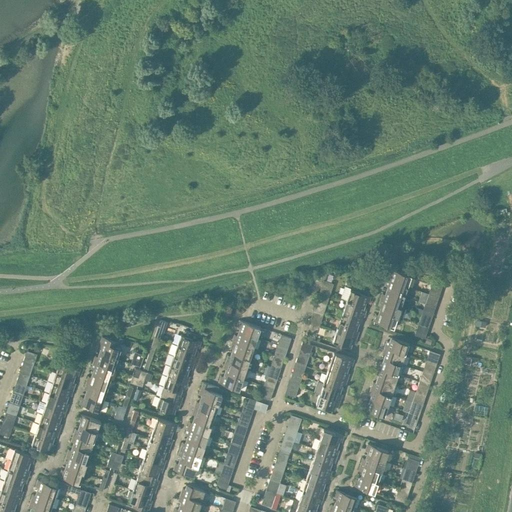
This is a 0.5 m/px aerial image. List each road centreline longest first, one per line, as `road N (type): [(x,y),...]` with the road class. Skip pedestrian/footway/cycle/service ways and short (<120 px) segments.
road 1 (track): [(250,268),(381,228),(511,163)]
road 2 (track): [(0,314),(204,278)]
road 3 (residential): [(414,449),(448,343),(434,333),(447,287)]
road 4 (residential): [(414,449),(277,402)]
road 5 (residential): [(277,402),(314,285)]
